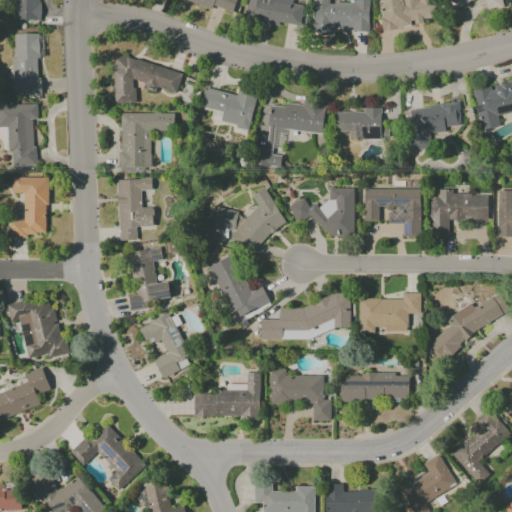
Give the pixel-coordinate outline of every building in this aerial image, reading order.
[(38,0),(15,0),(15,20),(39,20),(38,0)] [(182,0),(212,9),(213,6),(232,12),(236,0),(182,0)] [(247,0),(244,20),(300,27),(303,6),(292,4),(292,0),(247,0)] [(312,0),(312,32),(331,32),(331,27),(352,28),(352,32),(369,32),(369,0),(353,0),(353,3),(331,2),(330,0),(312,0)] [(382,30),(412,26),(412,25),(423,23),(422,19),(434,17),(431,0),(387,0),(387,1),(378,2),(382,30)] [(485,1),(486,9),(499,8),(498,0),(446,0),(447,5),(485,1)] [(13,94),(39,93),(38,59),(40,59),(39,33),(11,34),(13,94)] [(182,73),(131,56),(116,57),(113,69),(114,104),(135,103),(135,80),(143,83),(143,88),(155,92),(157,88),(176,93),(182,73)] [(472,90),(480,130),(499,126),(497,115),(511,112),(511,80),(491,84),(492,86),(472,90)] [(248,129),(256,95),(237,91),(236,95),(204,88),(200,107),(222,111),(219,122),(248,129)] [(322,133),(325,106),(284,102),(283,107),(270,105),(266,148),(256,147),(254,165),(280,167),(281,156),(271,155),(274,129),(322,133)] [(10,166),(34,165),(33,119),(37,119),(37,104),(0,105),(0,127),(9,127),(10,166)] [(429,133),(444,132),(444,127),(459,126),(459,105),(408,107),(409,150),(430,149),(429,133)] [(335,138),(381,137),(380,108),(363,108),(363,112),(335,113),(335,138)] [(119,168),(149,168),(150,131),(173,131),(173,114),(120,113),(119,168)] [(8,235),(46,235),(47,178),(12,177),(12,193),(23,193),(23,220),(8,220),(8,235)] [(116,180),(118,241),(136,240),(135,227),(154,226),(153,207),(141,207),(141,191),(152,190),(151,179),(116,180)] [(287,224),(265,188),(251,196),(259,208),(237,221),(239,211),(216,208),(213,227),(232,230),(230,243),(250,246),(287,224)] [(353,189),(328,189),(328,200),(319,205),(306,205),(302,198),(288,207),(297,223),(313,214),(324,236),(353,235),(353,189)] [(420,236),(419,189),(363,189),(363,222),(378,221),(378,209),(387,209),(387,224),(402,223),(402,236),(420,236)] [(497,233),(511,233),(511,190),(497,190),(497,233)] [(430,198),(430,237),(448,238),(448,219),(487,219),(487,193),(437,193),(436,198),(430,198)] [(170,300),(168,282),(155,283),(153,262),(161,260),(159,248),(129,252),(134,293),(127,294),(129,306),(170,300)] [(233,318),(269,302),(261,286),(248,293),(231,256),(209,266),(233,318)] [(420,293),(402,293),(402,299),(358,299),(358,333),(374,333),(374,327),(384,327),(384,331),(407,332),(407,314),(420,314),(420,293)] [(508,311),(497,293),(473,308),(472,307),(426,336),(442,361),(461,349),(457,343),(508,311)] [(27,358),(47,354),(47,358),(69,354),(65,337),(59,338),(50,297),(6,305),(10,322),(19,320),(27,358)] [(260,336),(350,335),(350,301),(278,302),(279,320),(260,320),(260,336)] [(161,378),(192,365),(175,326),(180,324),(175,312),(139,327),(147,345),(160,339),(166,353),(153,358),(161,378)] [(0,419),(40,405),(36,394),(49,389),(42,368),(14,378),(17,386),(0,392),(0,419)] [(269,403),(312,403),(312,420),(330,420),(330,400),(322,400),(322,376),(285,376),(285,369),(269,369),(269,403)] [(193,417),(259,417),(259,373),(246,373),(246,384),(226,384),(226,390),(216,390),(216,394),(194,394),(193,417)] [(340,374),(340,400),(408,399),(408,374),(340,374)] [(511,394),(499,407),(511,420),(511,394)] [(467,427),(473,433),(450,453),(477,484),(489,474),(478,461),(510,433),(489,409),(467,427)] [(117,491),(145,466),(105,422),(71,453),(82,466),(97,452),(115,472),(106,479),(117,491)] [(456,486),(438,455),(422,464),(427,472),(400,488),(413,511),(430,511),(426,503),(456,486)] [(77,476),(61,489),(57,490),(53,485),(47,469),(34,473),(31,476),(40,503),(47,501),(50,511),(63,511),(65,511),(70,507),(75,506),(80,511),(100,511),(103,510),(102,506),(77,476)] [(184,511),(183,505),(172,508),(165,480),(142,486),(148,511),(146,511),(184,511)] [(0,510),(20,511),(20,483),(0,483),(0,510)] [(313,511),(314,487),(295,487),(295,492),(272,491),(272,483),(254,483),(253,502),(264,502),(264,511),(313,511)] [(324,511),(379,511),(380,491),(343,490),(343,484),(325,484),(324,511)]
